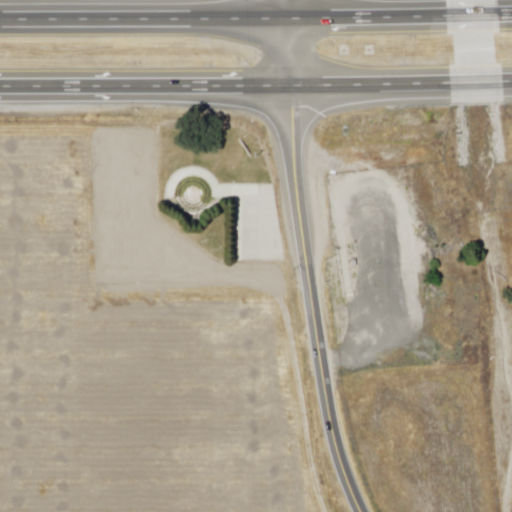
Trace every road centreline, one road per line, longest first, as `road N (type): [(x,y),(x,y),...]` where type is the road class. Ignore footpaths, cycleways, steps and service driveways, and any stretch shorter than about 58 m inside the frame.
road 1 (primary): [(357,511),(324,396),(288,82)]
road 2 (trunk): [(0,81),(288,82)]
road 3 (trunk): [(286,29),(0,29)]
road 4 (trunk): [(288,82),(511,79)]
road 5 (trunk): [(436,28),(286,29)]
